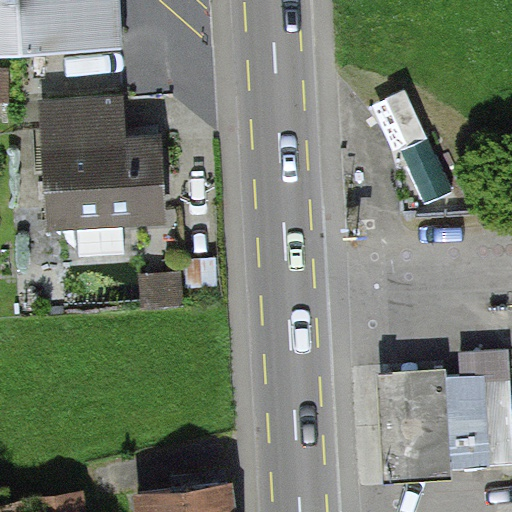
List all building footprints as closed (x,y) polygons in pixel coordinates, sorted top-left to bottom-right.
[(113,0),(0,0),(0,56),(117,49),(113,0)] [(426,141),(406,97),(375,111),(395,155),(426,141)] [(113,99),(35,103),(42,228),(163,221),(158,131),(115,134),(113,99)] [(463,382),(448,383),(454,474),(511,470),(511,361),(511,355),(461,358),(463,382)] [(386,491),(452,487),(445,376),(379,381),(386,491)] [(226,511),(223,477),(122,488),(124,511),(226,511)] [(78,511),(76,493),(0,503),(0,511),(78,511)]
